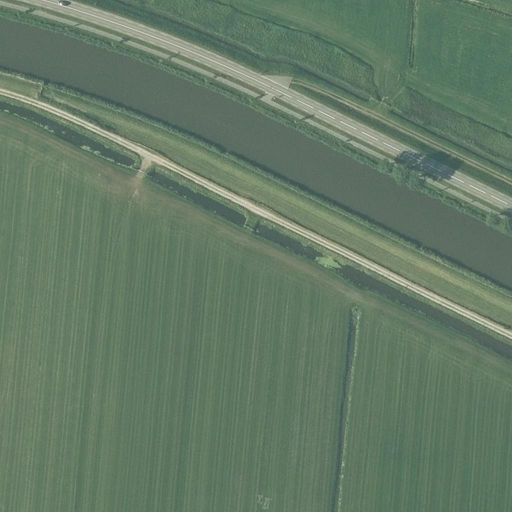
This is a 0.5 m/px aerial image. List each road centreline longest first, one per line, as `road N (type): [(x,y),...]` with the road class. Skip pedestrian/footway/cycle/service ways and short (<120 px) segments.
road 1 (track): [(0,91),(102,132),(511,336)]
road 2 (primary): [(511,207),(208,60),(42,0)]
road 3 (track): [(266,86),(289,79),(313,88),(511,182)]
